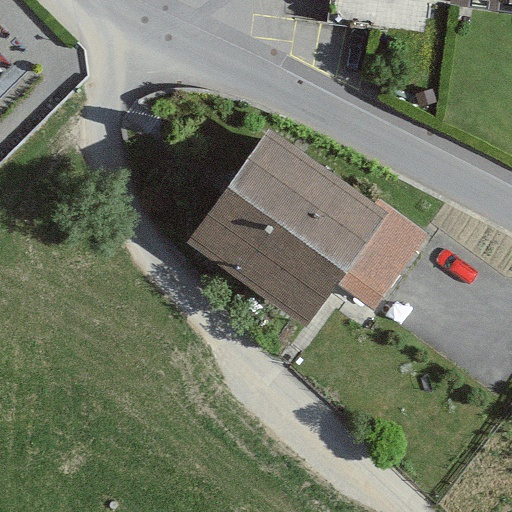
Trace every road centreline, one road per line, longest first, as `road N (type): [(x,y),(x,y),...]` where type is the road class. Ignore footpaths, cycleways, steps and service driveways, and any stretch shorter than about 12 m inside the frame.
road 1 (residential): [(411,511),(137,233),(111,179),(102,135),(127,23)]
road 2 (unclassified): [(127,23),(511,207)]
